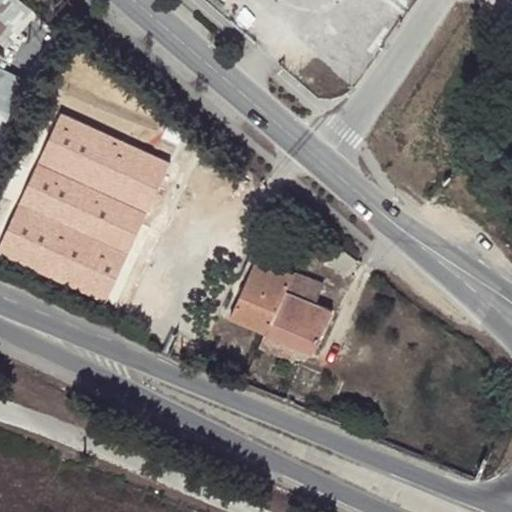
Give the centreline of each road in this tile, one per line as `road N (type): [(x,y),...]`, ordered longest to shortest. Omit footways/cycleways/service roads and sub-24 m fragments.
road 1 (secondary): [(0,327),(127,393),(396,511)]
road 2 (secondary): [(480,500),(135,361)]
road 3 (unclassified): [(252,511),(164,470),(0,416)]
road 4 (tertiary): [(129,0),(323,160)]
road 5 (tertiary): [(362,189),(511,344)]
road 6 (residential): [(433,0),(323,160)]
road 7 (tertiary): [(511,299),(362,189)]
road 8 (unclassified): [(135,361),(0,300)]
road 9 (secondary): [(135,361),(0,312)]
